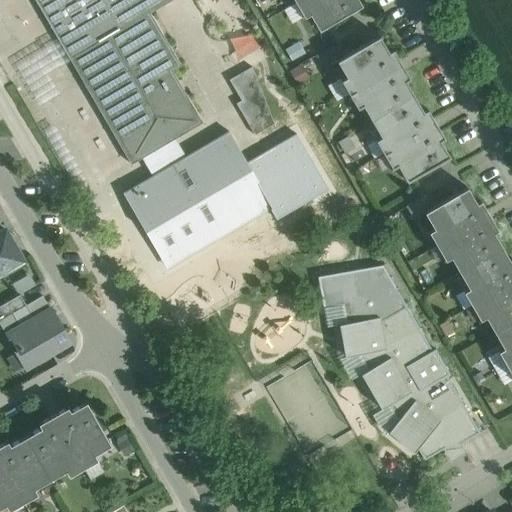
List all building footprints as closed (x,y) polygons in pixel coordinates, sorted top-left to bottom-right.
[(35,0),(60,41),(69,57),(131,163),(142,156),(174,137),(202,122),(172,70),(180,65),(149,12),(170,0),(35,0)] [(293,0),(303,16),(310,12),(319,28),(361,4),(358,0),(293,0)] [(229,38),(236,56),(259,47),(251,29),(229,38)] [(356,108),(363,104),(372,120),(414,96),(404,80),(410,77),(393,49),(388,52),(379,36),(337,60),(346,75),(340,79),(356,108)] [(251,66),(228,79),(241,100),(235,103),(254,134),(274,123),(251,66)] [(391,167),(398,163),(407,180),(449,156),(440,140),(444,137),(428,108),(423,111),(414,96),(372,120),(381,136),(375,139),(391,167)] [(185,155),(174,137),(142,156),(153,175),(123,192),(168,268),(273,206),(228,129),(185,155)] [(444,259),(451,255),(460,271),(502,247),(493,232),(498,229),(481,200),(476,203),(467,187),(425,211),(434,226),(428,230),(444,259)] [(4,229),(0,231),(0,272),(23,260),(4,229)] [(479,319),(485,315),(493,329),(511,318),(511,261),(511,263),(502,247),(460,271),(469,286),(462,290),(479,319)] [(423,459),(443,449),(463,446),(461,442),(480,430),(446,375),(451,372),(435,345),(432,347),(381,263),(318,274),(324,306),(342,303),(346,322),(340,323),(345,353),(359,350),(368,368),(362,372),(382,409),(390,404),(398,417),(387,430),(412,449),(416,444),(423,459)] [(8,332),(27,365),(73,338),(54,305),(8,332)] [(511,375),(511,318),(493,329),(504,346),(497,350),(511,375)] [(359,350),(345,353),(340,354),(353,377),(362,372),(368,368),(359,350)] [(96,459),(93,453),(108,445),(84,401),(69,410),(67,406),(38,422),(40,427),(25,435),(50,478),(64,470),(67,475),(96,459)] [(385,433),(387,430),(398,417),(390,404),(382,409),(374,414),(385,433)] [(36,493),(33,487),(50,478),(25,435),(9,444),(7,440),(0,443),(0,506),(4,504),(7,509),(36,493)]
